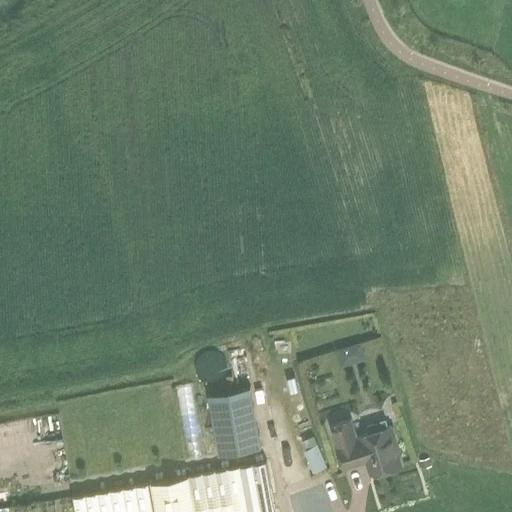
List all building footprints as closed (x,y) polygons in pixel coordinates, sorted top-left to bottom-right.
[(342,344),(347,361),(369,354),(364,337),(342,344)] [(250,384),(208,391),(219,452),(260,445),(250,384)] [(358,433),(359,435),(356,436),(349,417),(330,424),(337,442),(336,443),(343,466),(366,459),(370,472),(401,462),(394,439),(395,438),(391,426),(390,426),(389,424),(387,425),(386,419),(366,424),(368,431),(358,433)] [(308,434),(315,464),(329,461),(322,430),(308,434)] [(275,511),(266,458),(73,491),(76,511),(275,511)]
